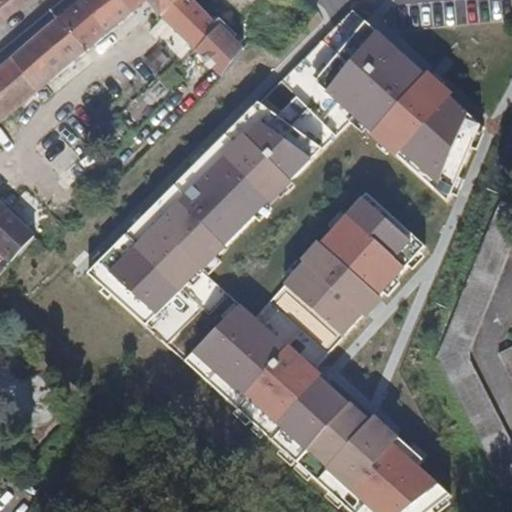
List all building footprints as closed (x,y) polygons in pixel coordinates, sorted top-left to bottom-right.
[(25,0),(0,0),(0,21),(5,17),(25,0)] [(111,32),(97,14),(85,0),(83,0),(72,9),(59,19),(86,50),(107,34),(111,32)] [(133,15),(126,4),(121,0),(85,0),(97,14),(111,32),(133,15)] [(185,0),(121,0),(126,4),(133,15),(137,12),(150,2),(161,15),(163,19),(164,20),(185,0)] [(222,28),(204,10),(194,0),(185,0),(164,20),(176,30),(193,46),(200,53),(222,28)] [(245,14),(230,0),(194,0),(204,10),(222,28),(228,34),(245,14)] [(256,0),(245,14),(228,34),(230,36),(243,49),(248,40),(260,49),(262,50),(300,2),(297,0),(256,0)] [(301,83),(435,192),(488,128),(354,18),(301,83)] [(0,116),(8,110),(48,79),(78,56),(86,50),(59,19),(48,27),(9,59),(0,66),(0,116)] [(232,65),(237,58),(243,49),(230,36),(228,34),(222,28),(200,53),(215,67),(224,78),(232,65)] [(201,274),(302,161),(245,110),(100,270),(121,288),(114,296),(146,325),(171,298),(182,308),(158,334),(168,343),(203,305),(210,311),(225,295),(201,274)] [(271,303),(332,355),(423,250),(353,190),(274,281),(283,289),(271,303)] [(6,209),(0,203),(0,248),(14,262),(21,253),(36,237),(6,209)] [(511,439),(472,358),(511,249),(511,239),(490,231),(439,359),(504,491),(511,486),(511,439)] [(232,297),(177,358),(348,511),(431,511),(449,492),(232,297)] [(511,347),(499,354),(511,379),(511,347)]
